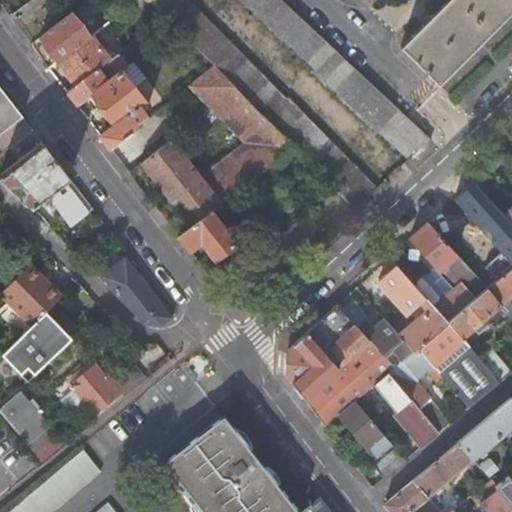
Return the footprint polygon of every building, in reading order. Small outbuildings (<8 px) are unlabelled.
[(286,98),(188,0),(149,0),(165,16),(215,66),(294,145),(333,184),(355,206),(377,187),(287,97),(286,98)] [(431,138),(417,125),(408,116),(282,0),(240,0),(317,71),(316,72),(408,158),(431,138)] [(438,83),(510,11),(511,8),(511,0),(445,0),(432,14),(421,24),(400,45),(438,83)] [(418,20),(421,24),(432,14),(428,10),(418,20)] [(90,35),(71,11),(38,37),(53,56),(50,59),(53,63),(56,60),(90,35)] [(107,44),(96,30),(90,35),(56,60),(75,85),(110,58),(102,47),(107,44)] [(75,85),(67,91),(77,104),(88,95),(111,124),(99,133),(110,146),(148,117),(138,105),(144,101),(134,88),(120,69),(127,64),(118,52),(110,58),(75,85)] [(120,69),(134,88),(147,79),(132,61),(127,64),(120,69)] [(209,209),(294,145),(215,66),(191,85),(245,142),(202,176),(171,137),(141,161),(170,200),(176,196),(195,220),(209,209)] [(0,132),(23,116),(0,86),(0,132)] [(158,114),(115,144),(125,159),(168,129),(158,114)] [(70,178),(42,141),(0,174),(0,176),(9,185),(19,182),(25,190),(22,198),(32,208),(70,178)] [(487,169),(474,180),(490,199),(502,188),(487,169)] [(490,199),(474,180),(429,221),(456,253),(473,273),(486,288),(486,287),(511,265),(511,223),(508,219),(503,214),(490,199)] [(189,225),(195,220),(176,196),(170,200),(189,225)] [(511,206),(503,214),(508,219),(511,216),(511,206)] [(189,225),(177,234),(189,248),(200,240),(214,258),(234,242),(209,209),(195,220),(189,225)] [(444,264),(456,253),(429,221),(410,238),(427,258),(437,270),(444,264)] [(418,266),(427,258),(410,238),(397,250),(418,266)] [(461,283),(473,273),(456,253),(444,264),(451,272),(444,278),(454,289),(461,283)] [(386,273),(397,263),(391,255),(379,266),(386,273)] [(162,324),(171,317),(163,305),(125,257),(102,276),(116,292),(147,324),(162,324)] [(417,346),(447,321),(421,291),(397,263),(386,273),(380,279),(383,282),(387,287),(408,312),(416,306),(419,310),(425,305),(428,309),(415,320),(399,334),(413,350),(417,346)] [(61,295),(30,264),(0,294),(33,327),(47,312),(46,311),(61,295)] [(511,265),(486,287),(510,315),(511,316),(511,303),(508,298),(511,294),(511,265)] [(474,297),(486,288),(473,273),(461,283),(474,297)] [(421,291),(447,321),(474,297),(461,283),(454,289),(442,299),(429,284),(421,291)] [(510,315),(486,287),(486,288),(474,297),(447,321),(461,338),(485,317),(494,328),(510,315)] [(357,326),(337,303),(289,347),(285,372),(325,425),(340,412),(356,399),(389,370),(393,367),(365,335),(357,326)] [(46,356),(75,327),(54,305),(47,312),(33,327),(25,335),(22,337),(3,356),(27,382),(49,360),(46,356)] [(416,306),(408,312),(415,320),(428,309),(425,305),(419,310),(416,306)] [(372,330),(365,335),(393,367),(413,350),(399,334),(385,318),(372,330)] [(364,320),(357,326),(365,335),(372,330),(364,320)] [(469,407),(499,381),(479,358),(461,338),(447,321),(417,346),(432,364),(442,376),(464,401),(469,407)] [(413,350),(393,367),(389,370),(405,388),(419,405),(429,396),(415,379),(417,377),(427,369),(432,364),(417,346),(413,350)] [(479,358),(499,381),(511,371),(491,348),(479,358)] [(157,365),(160,368),(172,359),(169,356),(157,365)] [(119,402),(148,379),(137,366),(109,391),(119,402)] [(100,418),(119,402),(109,391),(91,370),(87,373),(72,386),(89,405),(100,418)] [(421,446),(441,430),(422,408),(419,405),(405,388),(387,404),(393,411),(394,414),(421,446)] [(0,409),(0,416),(31,452),(52,434),(40,421),(32,411),(18,395),(0,409)] [(419,405),(422,408),(432,400),(429,396),(419,405)] [(511,398),(511,397),(459,441),(473,458),(485,448),(487,449),(496,441),(502,448),(510,441),(505,434),(511,428),(511,398)] [(393,443),(356,399),(340,412),(377,456),(393,443)] [(422,408),(441,430),(453,420),(452,419),(449,419),(432,400),(422,408)] [(36,407),(32,411),(40,421),(45,417),(36,407)] [(294,511),(274,485),(224,421),(162,469),(195,511),(294,511)] [(31,452),(35,457),(56,439),(52,434),(31,452)] [(56,439),(35,457),(42,466),(67,445),(60,436),(56,439)] [(511,511),(511,504),(496,485),(491,479),(473,493),(488,511),(457,511),(453,507),(447,511),(444,511),(430,495),(442,485),(448,479),(473,458),(459,441),(385,502),(392,511),(511,511)] [(384,477),(406,459),(396,447),(374,465),(384,477)] [(84,452),(7,511),(52,511),(101,473),(84,452)] [(491,479),(496,485),(501,481),(482,459),(477,462),(491,479)] [(511,477),(510,476),(509,474),(501,481),(496,485),(511,504),(511,477)] [(452,484),(448,479),(442,485),(446,489),(452,484)] [(304,511),(327,511),(318,500),(304,511)]
